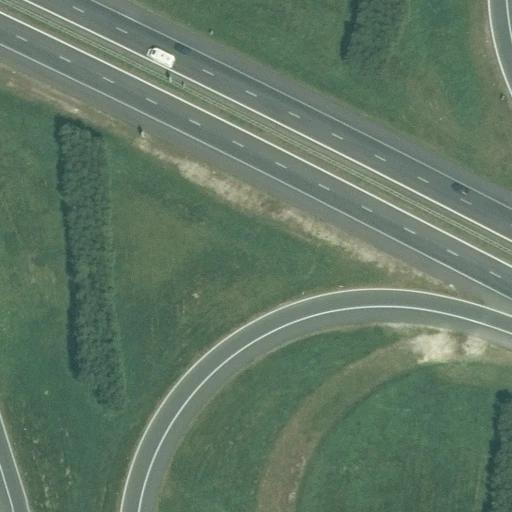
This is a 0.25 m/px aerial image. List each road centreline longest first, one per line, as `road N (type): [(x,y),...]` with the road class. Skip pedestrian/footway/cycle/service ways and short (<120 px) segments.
road 1 (motorway): [(0,30),(239,142),(511,286)]
road 2 (motorway): [(511,228),(51,0)]
road 3 (motorway): [(129,511),(164,419),(218,359),(272,321),(343,302),(423,305),(511,328)]
